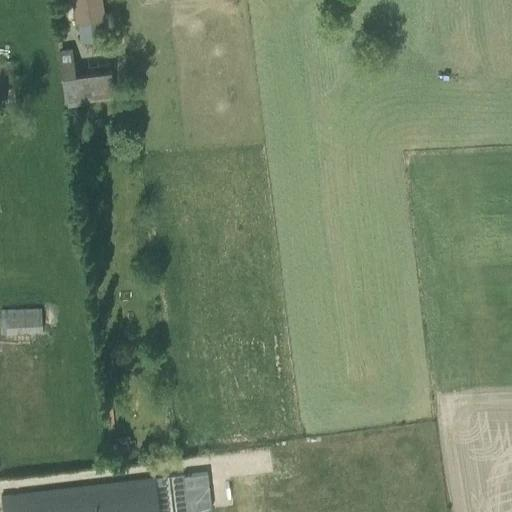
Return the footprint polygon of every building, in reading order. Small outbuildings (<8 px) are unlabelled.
[(101,0),(69,0),(73,20),(74,24),(78,23),(81,40),(104,37),(101,19),(105,19),(101,0)] [(57,49),(63,103),(113,97),(109,70),(74,74),(70,48),(57,49)] [(0,63),(0,87),(12,86),(11,63),(0,63)] [(0,333),(40,332),(40,308),(0,309),(0,333)] [(0,496),(2,511),(157,511),(153,478),(0,496)]
